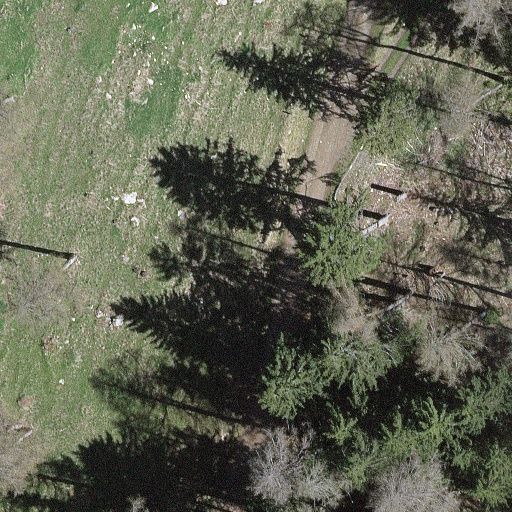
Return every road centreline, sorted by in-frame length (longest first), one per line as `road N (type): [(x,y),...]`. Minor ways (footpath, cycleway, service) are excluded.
road 1 (track): [(206,511),(325,130)]
road 2 (track): [(432,0),(367,114),(325,130)]
road 3 (track): [(325,130),(366,0)]
